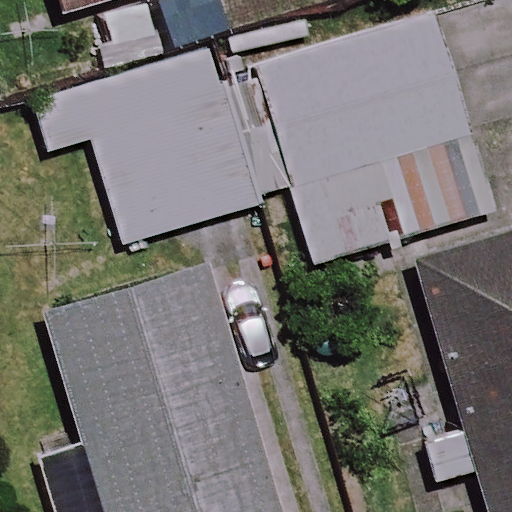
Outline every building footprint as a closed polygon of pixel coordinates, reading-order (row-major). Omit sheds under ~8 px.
[(101,0),(59,0),(63,12),(101,0)] [(220,35),(210,0),(170,0),(92,22),(105,67),(220,35)] [(110,243),(274,202),(289,263),(499,210),(451,18),(241,71),(236,51),(22,105),(34,152),(84,140),(110,243)] [(511,221),(511,121),(490,126),(511,221)] [(511,511),(511,228),(409,258),(480,511),(511,511)] [(32,317),(72,447),(30,460),(45,511),(264,511),(190,269),(32,317)]
